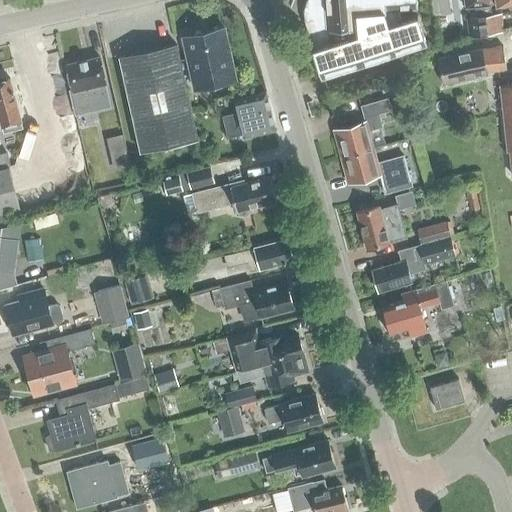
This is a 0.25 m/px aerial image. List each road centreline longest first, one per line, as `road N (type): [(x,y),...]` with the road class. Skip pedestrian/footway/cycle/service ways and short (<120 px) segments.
road 1 (tertiary): [(396,489),(257,0)]
road 2 (residential): [(506,511),(495,479),(474,460),(396,489)]
